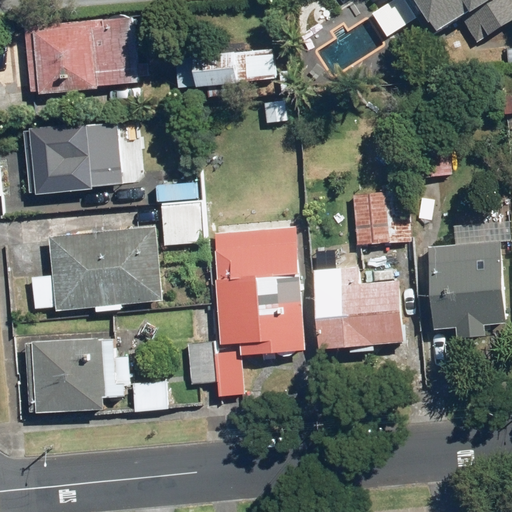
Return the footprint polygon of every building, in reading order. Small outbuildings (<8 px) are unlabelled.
[(511,0),(428,0),(446,27),(463,17),(479,42),(511,21),(511,0)] [(141,82),(135,15),(25,24),(31,95),(105,89),(104,84),(141,82)] [(278,77),(274,47),(177,58),(180,87),(278,77)] [(147,173),(143,124),(33,133),(38,183),(147,173)] [(455,174),(452,140),(415,144),(419,177),(455,174)] [(413,239),(409,188),(355,193),(359,244),(413,239)] [(209,240),(205,202),(164,206),(167,244),(209,240)] [(167,299),(159,224),(52,236),(56,273),(33,276),(36,309),(59,306),(59,310),(167,299)] [(309,348),(299,225),(215,232),(224,343),(244,341),(245,353),(309,348)] [(511,321),(504,239),(430,245),(438,328),(461,326),(462,336),(490,334),(489,323),(511,321)] [(360,287),(358,270),(313,273),(320,352),(406,345),(401,284),(360,287)] [(119,355),(118,337),(30,343),(34,413),(110,408),(109,396),(129,394),(129,385),(133,385),(131,355),(119,355)] [(220,382),(218,340),(190,341),(192,383),(220,382)] [(171,407),(168,380),(135,383),(137,410),(171,407)]
